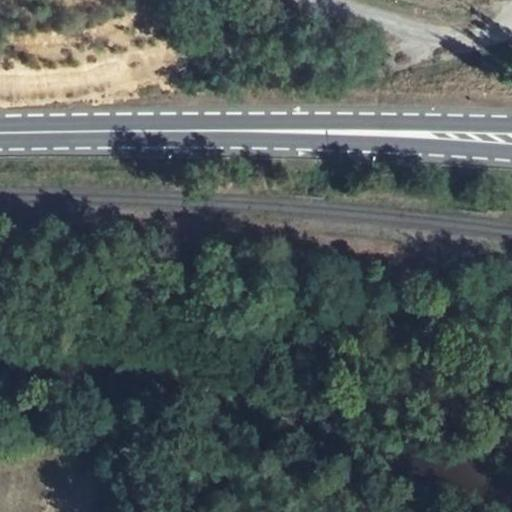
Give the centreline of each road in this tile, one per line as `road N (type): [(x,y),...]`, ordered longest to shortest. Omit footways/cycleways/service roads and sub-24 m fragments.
road 1 (primary): [(0,133),(511,137)]
road 2 (unclassified): [(511,33),(453,46),(306,0)]
